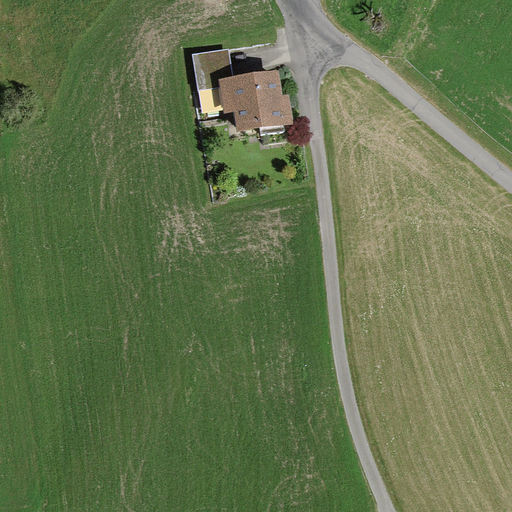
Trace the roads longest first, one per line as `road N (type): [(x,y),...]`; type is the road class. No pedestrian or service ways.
road 1 (track): [(296,7),(330,315),(353,436),(379,511)]
road 2 (residential): [(292,0),(511,192)]
